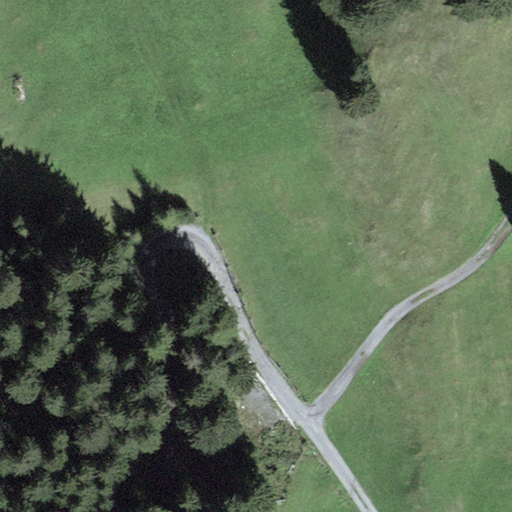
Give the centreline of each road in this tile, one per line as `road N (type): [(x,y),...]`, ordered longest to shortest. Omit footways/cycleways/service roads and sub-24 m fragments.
road 1 (track): [(170,511),(148,272),(164,237),(203,241),(255,352),(369,511)]
road 2 (track): [(511,215),(477,262),(395,313),(311,422)]
